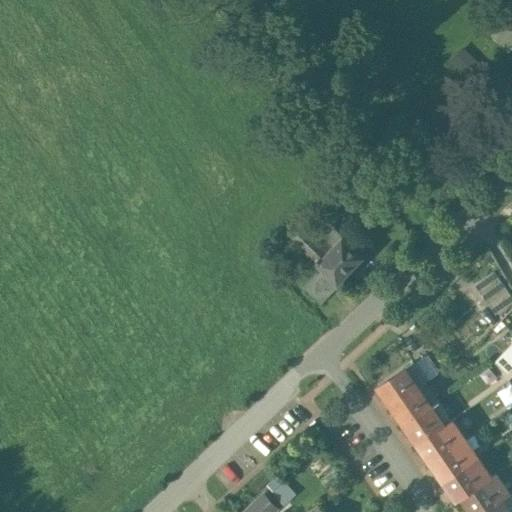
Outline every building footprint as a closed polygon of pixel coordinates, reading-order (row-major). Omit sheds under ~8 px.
[(356,260),(336,238),(320,254),(309,264),(314,270),(329,285),(330,285),(356,260)] [(309,242),(298,252),(309,264),(320,254),(309,242)] [(329,285),(314,270),(294,288),(312,307),(332,288),(330,285),(329,285)] [(511,294),(495,271),(476,284),(497,313),(511,302),(511,294)] [(511,369),(511,345),(497,360),(509,373),(511,369)] [(406,367),(380,385),(393,404),(420,386),(406,367)] [(420,386),(393,404),(406,423),(433,405),(420,386)] [(433,405),(406,423),(419,442),(446,424),(433,405)] [(461,430),(454,419),(446,424),(454,436),(461,430)] [(446,424),(419,442),(432,461),(459,443),(454,436),(446,424)] [(467,438),(459,443),(467,455),(475,449),(467,438)] [(459,443),(432,461),(445,480),(472,462),(467,455),(459,443)] [(472,462),(445,480),(459,499),(464,496),(493,476),(480,457),(472,462)] [(274,464),(253,484),(260,492),(281,472),(274,464)] [(493,476),(464,496),(474,511),(481,511),(503,497),(511,492),(498,472),(493,476)] [(268,487),(286,505),(300,491),(282,473),(268,487)] [(244,511),(273,511),(278,507),(265,493),(244,511)] [(511,511),(511,509),(503,497),(481,511),(511,511)]
